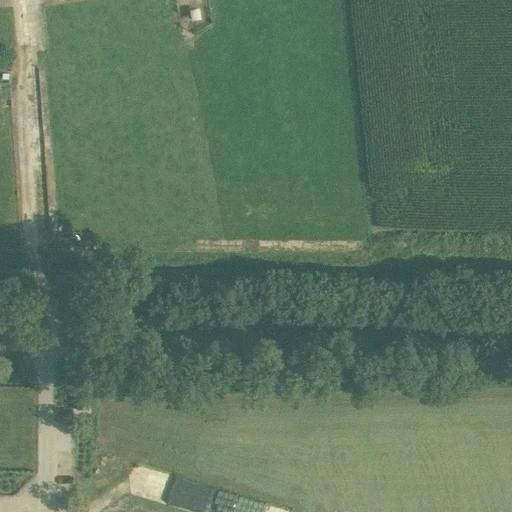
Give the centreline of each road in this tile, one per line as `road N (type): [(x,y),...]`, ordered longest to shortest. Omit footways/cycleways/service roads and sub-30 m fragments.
road 1 (unknown): [(60,338),(36,256),(511,253)]
road 2 (unclassified): [(0,339),(511,335)]
road 3 (unknown): [(36,256),(22,67)]
